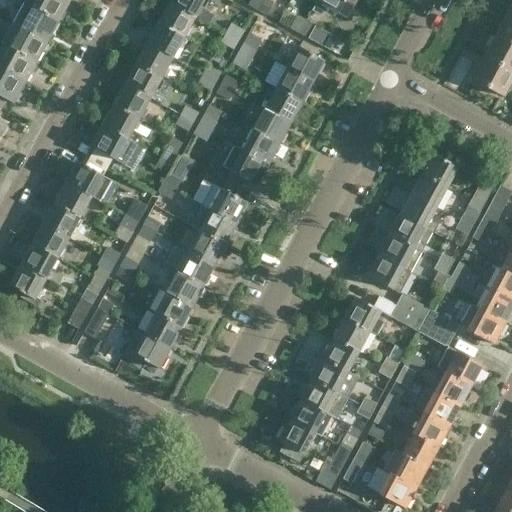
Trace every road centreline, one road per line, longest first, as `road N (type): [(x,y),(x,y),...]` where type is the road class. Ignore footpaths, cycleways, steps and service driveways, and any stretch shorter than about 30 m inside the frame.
road 1 (residential): [(198,446),(392,85)]
road 2 (residential): [(0,224),(123,0)]
road 3 (residential): [(198,446),(0,335)]
road 4 (residential): [(318,511),(198,446)]
road 5 (residential): [(511,151),(392,85)]
road 6 (residential): [(452,511),(511,394)]
